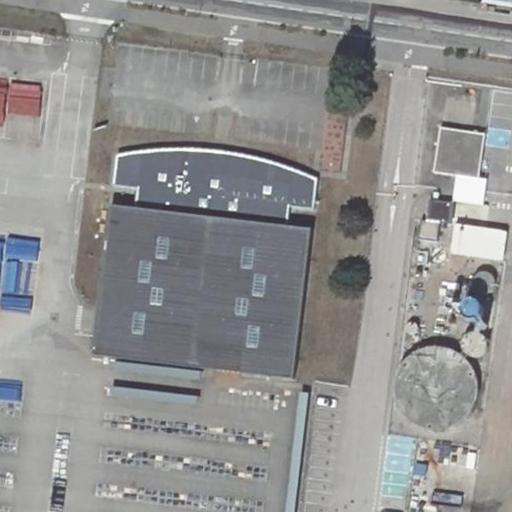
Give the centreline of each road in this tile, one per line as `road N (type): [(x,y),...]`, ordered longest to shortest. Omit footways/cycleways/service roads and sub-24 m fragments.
road 1 (unclassified): [(236,0),(511,41)]
road 2 (unknown): [(80,0),(68,196)]
road 3 (unknown): [(236,0),(229,98),(296,116)]
road 4 (unknown): [(49,399),(100,407),(86,511)]
road 5 (unknown): [(68,196),(53,346)]
